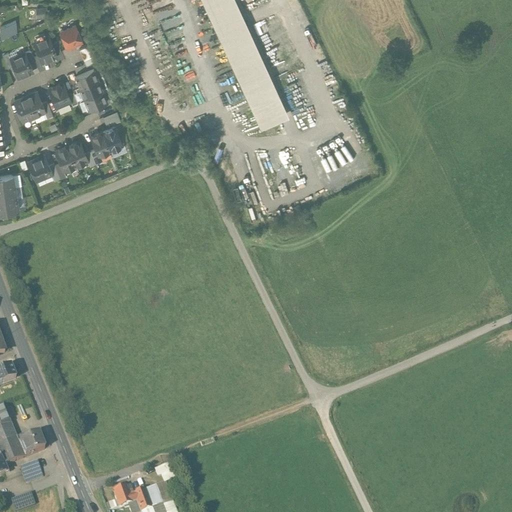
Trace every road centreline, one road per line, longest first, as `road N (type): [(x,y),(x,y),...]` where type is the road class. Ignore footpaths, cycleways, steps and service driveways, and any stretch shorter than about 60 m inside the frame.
road 1 (track): [(314,400),(80,490)]
road 2 (secondary): [(0,287),(89,511)]
road 3 (residential): [(23,152),(4,99),(74,64)]
road 4 (track): [(367,511),(314,400)]
